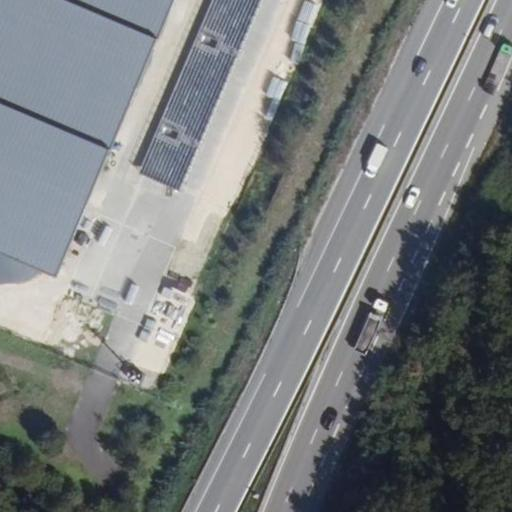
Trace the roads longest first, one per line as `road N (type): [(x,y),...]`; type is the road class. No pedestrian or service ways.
road 1 (motorway): [(461,0),(216,511)]
road 2 (motorway): [(288,495),(511,10)]
